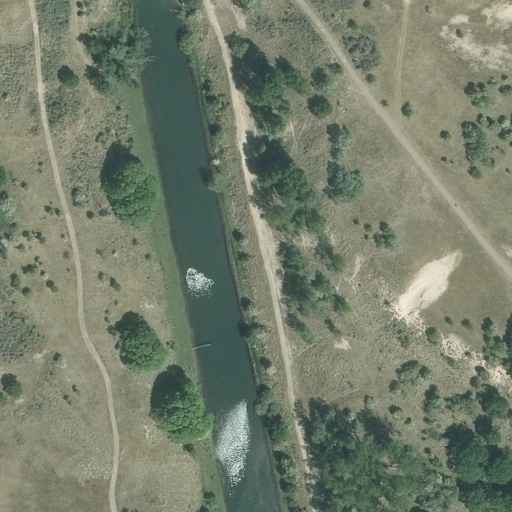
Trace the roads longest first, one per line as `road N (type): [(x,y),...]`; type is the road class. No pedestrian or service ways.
road 1 (track): [(318,511),(239,98),(209,0)]
road 2 (track): [(298,0),(511,275)]
